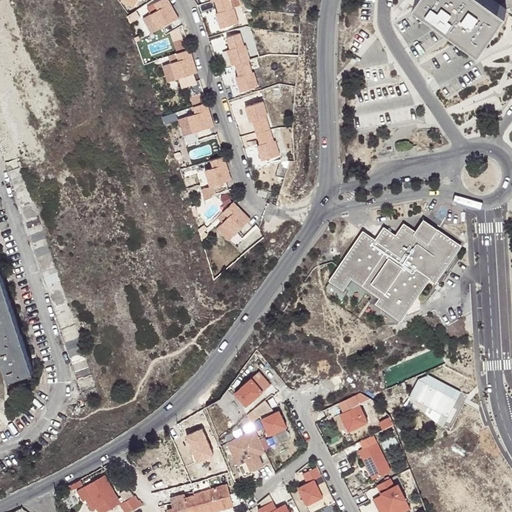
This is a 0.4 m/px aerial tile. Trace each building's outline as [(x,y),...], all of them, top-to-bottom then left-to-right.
[(168,0),(160,0),(147,7),(151,14),(159,29),(162,27),(166,35),(178,28),(174,20),(179,18),(174,10),(170,12),(166,6),(170,4),(168,0)] [(216,0),(215,1),(217,9),(223,7),(224,11),(216,13),(220,28),(239,23),(234,7),(232,8),(229,0),(216,0)] [(510,8),(505,4),(499,0),(418,0),(483,46),(510,8)] [(170,4),(166,6),(170,12),(174,10),(170,4)] [(159,29),(151,14),(143,18),(152,33),(159,29)] [(240,33),(227,37),(229,45),(234,44),(235,47),(227,50),(232,65),(235,64),(237,72),(243,70),(244,74),(236,77),(240,92),(259,86),(254,71),(252,71),(249,60),(250,59),(245,44),(244,45),(240,33)] [(190,49),(169,56),(171,63),(176,79),(179,78),(181,86),(195,82),(193,74),(197,72),(195,63),(190,65),(188,58),(193,57),(190,49)] [(0,160),(25,154),(0,58),(0,160)] [(168,81),(176,79),(171,63),(163,65),(168,81)] [(199,83),(190,86),(192,93),(202,90),(199,83)] [(202,92),(189,96),(192,105),(204,101),(202,92)] [(263,101),(245,107),(250,122),(258,119),(259,123),(254,125),(256,132),(259,140),(264,139),(265,142),(257,145),(262,160),(280,155),(275,140),(274,140),(270,128),(267,117),(268,116),(263,101)] [(207,102),(193,106),(195,114),(187,116),(193,132),(196,132),(198,139),(212,135),(209,127),(214,126),(212,117),(207,118),(205,111),(209,110),(207,102)] [(193,132),(187,116),(178,119),(183,135),(193,132)] [(224,155),(210,160),(212,167),(204,169),(209,186),(213,185),(215,193),(229,188),(226,180),(231,179),(228,170),(223,172),(221,164),(226,163),(224,155)] [(20,156),(5,161),(83,398),(77,400),(80,407),(86,405),(84,400),(99,396),(20,156)] [(215,193),(213,185),(209,186),(201,188),(205,199),(211,197),(210,194),(215,193)] [(275,190),(266,187),(264,192),(273,195),(275,190)] [(239,207),(233,202),(217,217),(222,223),(234,235),(237,233),(242,239),(253,229),(247,223),(251,219),(244,212),(241,216),(235,211),(239,207)] [(239,207),(235,211),(241,216),(244,212),(239,207)] [(427,218),(419,230),(433,239),(440,228),(427,218)] [(412,307),(433,277),(438,281),(439,282),(464,243),(463,242),(440,228),(433,239),(419,230),(407,221),(399,233),(387,225),(378,237),(366,229),(332,278),(347,288),(354,277),(370,288),(366,293),(392,311),(404,319),(412,307)] [(234,235),(222,223),(216,228),(229,241),(234,235)] [(0,264),(0,348),(9,376),(34,368),(0,264)] [(259,371),(235,392),(246,405),(271,384),(259,371)] [(424,382),(457,399),(461,391),(429,375),(419,380),(409,398),(444,426),(448,417),(415,400),(424,382)] [(415,400),(448,417),(457,399),(424,382),(415,400)] [(342,411),(339,413),(347,431),(367,421),(355,396),(339,403),(342,411)] [(418,405),(409,398),(404,405),(413,412),(418,405)] [(265,400),(248,414),(252,422),(259,417),(274,410),(265,400)] [(279,410),(261,418),(269,435),(287,426),(279,410)] [(377,424),(380,431),(391,426),(387,417),(377,424)] [(255,429),(228,442),(243,475),(245,476),(252,473),(253,471),(252,470),(270,462),(255,429)] [(203,430),(185,437),(197,464),(214,456),(203,430)] [(373,435),(359,442),(362,448),(358,451),(373,480),(390,470),(373,435)] [(316,467),(303,473),(307,482),(298,487),(307,504),(323,496),(314,479),(321,476),(316,467)] [(105,474),(84,485),(97,507),(104,503),(107,510),(120,503),(105,474)] [(321,476),(315,479),(324,498),(330,495),(321,476)] [(394,477),(376,486),(381,495),(389,511),(404,511),(410,509),(394,477)] [(80,478),(69,484),(72,489),(82,483),(80,478)] [(170,497),(172,506),(166,508),(167,511),(202,511),(236,503),(235,497),(231,498),(227,483),(193,492),(193,494),(185,495),(185,493),(170,497)] [(97,507),(84,485),(78,489),(84,500),(86,499),(92,510),(97,507)] [(120,493),(124,501),(134,495),(128,489),(120,493)] [(262,507),(258,509),(259,511),(290,511),(286,503),(277,507),(270,494),(260,502),(262,507)] [(124,501),(120,503),(125,511),(128,511),(142,504),(134,495),(124,501)] [(378,511),(389,511),(381,495),(372,499),(378,511)]
